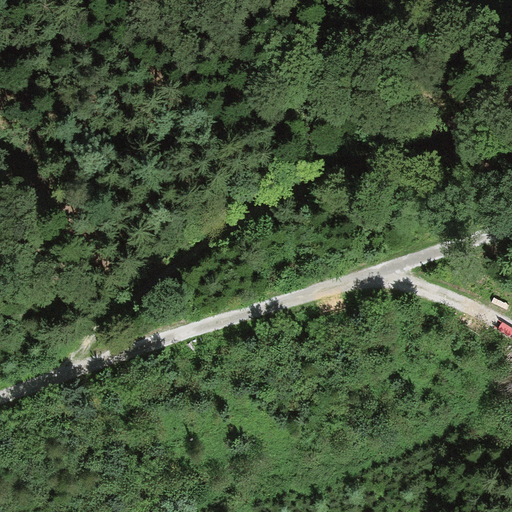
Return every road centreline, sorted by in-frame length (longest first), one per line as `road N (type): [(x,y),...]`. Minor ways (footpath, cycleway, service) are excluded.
road 1 (track): [(69,371),(375,277),(511,224)]
road 2 (track): [(375,277),(511,323)]
